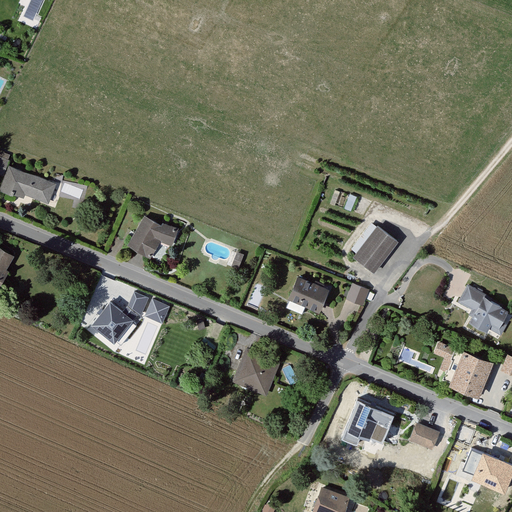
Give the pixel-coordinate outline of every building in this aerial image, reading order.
[(0,174),(4,176),(10,160),(0,155),(0,174)] [(58,183),(10,164),(0,190),(22,199),(24,192),(50,203),(58,183)] [(181,228),(140,210),(123,247),(151,259),(160,238),(173,244),(181,228)] [(399,241),(378,225),(354,257),(375,273),(399,241)] [(13,252),(0,245),(0,289),(11,270),(5,267),(13,252)] [(447,275),(427,266),(419,283),(439,291),(447,275)] [(334,290),(298,275),(288,299),(324,313),(334,290)] [(353,283),(347,300),(364,306),(370,289),(353,283)] [(511,313),(511,308),(469,285),(461,301),(477,309),(470,322),(489,332),(494,324),(503,329),(511,313)] [(163,321),(171,303),(154,295),(146,313),(163,321)] [(135,318),(114,302),(95,328),(117,343),(135,318)] [(449,368),(455,343),(438,339),(435,351),(445,354),(442,366),(449,368)] [(497,361),(464,350),(451,387),(484,398),(497,361)] [(511,371),(511,353),(508,352),(502,368),(511,371)] [(277,369),(243,356),(233,381),(267,394),(277,369)] [(398,412),(360,396),(342,438),(359,445),(363,437),(384,445),(398,412)] [(471,442),(478,427),(463,421),(456,436),(471,442)] [(440,431),(415,423),(410,441),(435,449),(440,431)] [(511,479),(511,462),(485,451),(473,480),(506,494),(511,479)] [(345,511),(352,496),(322,485),(312,511),(345,511)]
